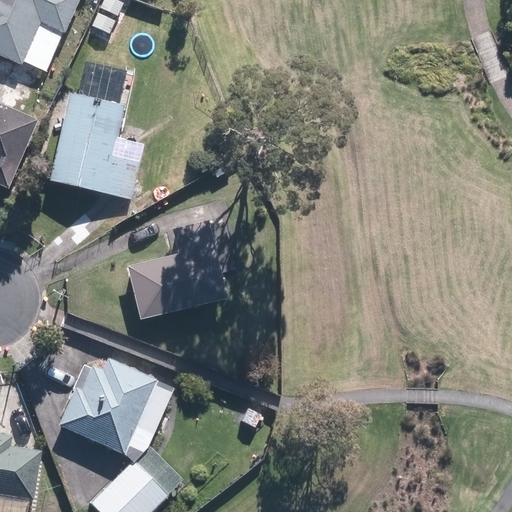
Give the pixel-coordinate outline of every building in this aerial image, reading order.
[(84,0),(0,0),(0,50),(51,74),(84,0)] [(142,61),(160,14),(124,0),(110,36),(95,30),(91,41),(120,52),(118,57),(131,62),(133,58),(142,61)] [(130,104),(76,92),(57,180),(138,198),(150,140),(124,134),(130,104)] [(42,118),(0,99),(0,181),(12,187),(42,118)] [(145,314),(232,292),(212,214),(175,223),(182,249),(132,262),(145,314)] [(63,423),(131,451),(162,377),(112,356),(108,366),(98,362),(87,387),(80,384),(63,423)] [(0,428),(0,490),(39,496),(47,447),(14,442),(16,431),(0,428)] [(151,446),(92,503),(100,511),(152,511),(184,481),(151,446)]
